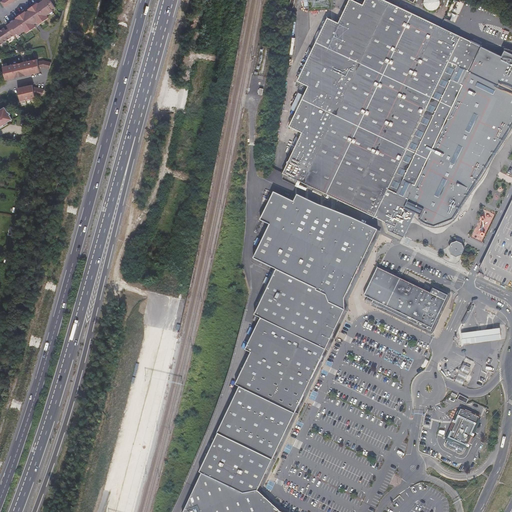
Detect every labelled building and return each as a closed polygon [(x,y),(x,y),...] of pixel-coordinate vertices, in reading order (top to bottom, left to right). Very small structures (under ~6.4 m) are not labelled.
[(14,0),(2,0),(0,2),(0,4),(3,8),(14,0)] [(44,0),(45,1),(35,8),(35,6),(25,13),(26,14),(23,16),(22,15),(12,22),(13,23),(4,29),(5,30),(6,32),(11,39),(11,40),(14,38),(16,40),(22,35),(24,37),(33,31),(32,29),(35,26),(36,29),(46,22),(44,20),(51,15),(50,14),(53,11),(48,4),(53,0),(44,0)] [(300,130),(281,170),(356,206),(380,218),(388,222),(388,228),(403,236),(414,216),(416,212),(421,215),(419,219),(427,224),(435,228),(454,217),(511,124),(511,53),(504,50),(502,56),(481,46),(449,30),(445,28),(442,27),(386,0),(363,0),(363,3),(356,0),(348,0),(339,21),(328,16),(297,78),(307,84),(302,95),(297,106),(288,123),(300,130)] [(432,9),(434,9),(437,8),(439,6),(440,4),(440,3),(441,2),(441,0),(440,0),(425,0),(425,2),(425,3),(426,4),(426,5),(427,7),(429,8),(430,9),(432,9)] [(0,39),(3,44),(11,39),(6,32),(3,34),(1,33),(1,32),(0,32),(0,39)] [(47,72),(48,66),(47,65),(41,64),(36,65),(35,63),(0,70),(3,83),(38,75),(37,72),(42,71),(45,72),(47,72)] [(40,99),(42,93),(30,90),(30,88),(15,91),(16,98),(18,104),(30,101),(33,101),(32,97),(40,99)] [(292,104),(297,106),(302,95),(297,93),(292,104)] [(0,123),(2,123),(1,121),(4,120),(5,121),(10,117),(2,106),(0,107),(0,123)] [(276,263),(265,286),(258,300),(260,301),(256,313),(259,315),(244,347),(250,351),(235,383),(239,385),(200,469),(202,469),(183,511),(283,511),(281,511),(258,490),(343,307),(342,298),(342,295),(373,231),(321,206),(298,195),(293,193),(292,195),(274,187),(272,186),(259,214),(268,219),(252,252),(276,263)] [(511,200),(506,214),(490,248),(481,266),(484,274),(511,287),(511,200)] [(461,243),(456,241),(450,243),(448,248),(450,253),(455,256),(460,253),(463,249),(461,243)] [(429,327),(446,291),(424,280),(422,285),(376,263),(363,291),(384,301),(382,304),(429,327)] [(473,302),(470,301),(460,318),(461,319),(465,319),(473,302)] [(500,327),(461,333),(463,344),(502,339),(500,327)] [(455,398),(453,402),(463,407),(464,402),(455,398)] [(473,427),(455,419),(446,441),(451,443),(449,447),(461,453),(463,449),(464,449),(473,427)]
